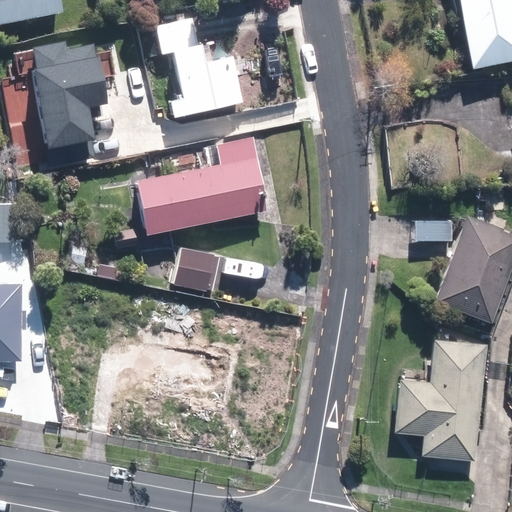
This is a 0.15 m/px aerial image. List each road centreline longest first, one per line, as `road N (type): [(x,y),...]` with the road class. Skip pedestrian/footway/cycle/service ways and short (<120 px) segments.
road 1 (residential): [(319,0),(349,185),(347,283),(309,511)]
road 2 (secondary): [(0,480),(173,511)]
